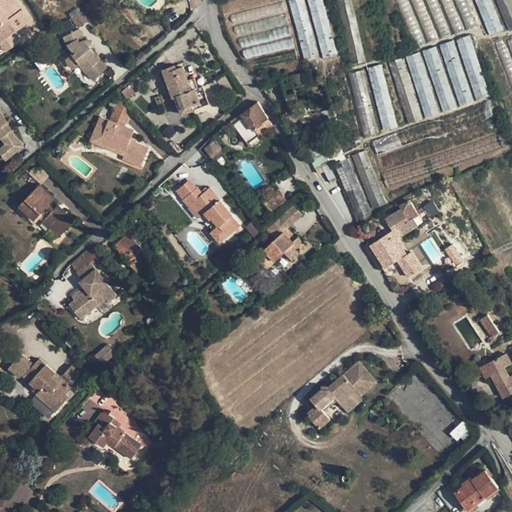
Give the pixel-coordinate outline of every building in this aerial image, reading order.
[(0,0),(0,47),(4,53),(21,42),(15,32),(29,23),(14,0),(0,0)] [(303,0),(288,0),(305,60),(319,56),(303,0)] [(323,0),(307,0),(323,58),(338,54),(323,0)] [(351,0),(336,0),(352,64),(366,61),(351,0)] [(491,0),(474,0),(489,35),(504,29),(491,0)] [(511,0),(496,0),(509,30),(511,29),(511,0)] [(81,10),(71,18),(78,28),(88,20),(81,10)] [(463,19),(468,29),(475,25),(470,15),(463,19)] [(92,65),(101,73),(107,67),(99,60),(94,53),(95,53),(89,45),(91,44),(90,41),(89,40),(87,38),(84,39),(79,28),(64,36),(70,48),(73,53),(66,58),(67,61),(68,64),(70,66),(72,67),(74,68),(79,64),(86,72),(92,65)] [(470,35),(456,39),(477,100),(490,96),(470,35)] [(454,40),(439,45),(460,106),(474,101),(454,40)] [(436,46),(422,50),(443,111),(457,107),(436,46)] [(419,52),(406,56),(426,118),(440,113),(419,52)] [(402,58),(388,62),(409,123),(423,119),(402,58)] [(382,64),(367,68),(384,130),(398,127),(382,64)] [(92,65),(86,72),(94,80),(101,73),(92,65)] [(182,114),(194,110),(192,105),(200,102),(195,88),(192,89),(188,80),(183,67),(176,69),(175,65),(163,70),(173,97),(176,96),(182,114)] [(363,69),(348,74),(364,136),(379,133),(363,69)] [(288,107),(311,101),(303,73),(281,79),(288,107)] [(195,77),(188,80),(192,89),(195,88),(200,102),(192,105),(194,110),(210,104),(203,85),(198,87),(195,77)] [(123,87),(125,89),(133,82),(134,81),(133,79),(123,87)] [(125,89),(123,91),(128,98),(139,88),(133,82),(125,89)] [(165,101),(161,94),(155,97),(158,105),(160,104),(165,101)] [(131,111),(118,98),(116,104),(116,106),(115,107),(110,120),(125,126),(131,111)] [(490,100),(373,141),(378,155),(494,114),(490,100)] [(168,109),(165,101),(160,104),(163,111),(168,109)] [(242,115),(232,123),(242,135),(252,128),(254,130),(256,128),(260,135),(272,126),(268,119),(269,118),(258,101),(241,114),(242,115)] [(338,105),(317,113),(327,144),(341,138),(334,116),(340,113),(338,105)] [(168,109),(163,111),(167,119),(172,116),(168,109)] [(0,136),(6,144),(0,148),(0,152),(6,159),(23,146),(11,132),(5,123),(7,121),(0,112),(0,136)] [(101,117),(92,138),(110,146),(111,142),(126,148),(123,155),(124,155),(142,163),(149,148),(130,140),(134,130),(125,126),(110,120),(101,117)] [(495,117),(379,157),(383,171),(500,130),(495,117)] [(7,121),(5,123),(11,132),(16,128),(9,120),(7,121)] [(176,131),(169,137),(171,140),(179,133),(176,131)] [(310,131),(297,139),(309,158),(316,154),(317,156),(323,151),(310,131)] [(501,133),(383,174),(388,188),(506,147),(501,133)] [(110,146),(92,138),(91,141),(109,148),(110,146)] [(354,140),(326,152),(332,163),(345,157),(344,153),(357,147),(354,140)] [(215,141),(205,148),(215,161),(217,159),(223,155),(225,154),(215,141)] [(110,146),(109,148),(123,155),(126,148),(111,142),(110,146)] [(181,150),(176,144),(173,146),(178,152),(181,150)] [(366,150),(353,155),(373,208),(387,203),(366,150)] [(124,155),(123,158),(141,166),(142,163),(124,155)] [(229,163),(223,155),(217,159),(223,167),(229,163)] [(348,158),(334,163),(358,220),(372,214),(348,158)] [(176,191),(183,199),(197,187),(190,179),(176,191)] [(450,183),(437,190),(474,256),(488,248),(450,183)] [(20,206),(34,220),(55,199),(40,185),(20,206)] [(183,199),(188,206),(196,199),(206,211),(205,212),(210,220),(215,216),(217,214),(224,222),(233,215),(221,201),(222,199),(221,198),(219,199),(210,188),(203,194),(197,187),(183,199)] [(257,205),(265,216),(287,199),(280,189),(257,205)] [(418,223),(430,216),(424,207),(416,211),(409,199),(399,205),(401,208),(385,218),(393,231),(397,228),(401,234),(402,235),(419,225),(418,223)] [(59,205),(43,222),(59,237),(75,221),(59,205)] [(302,215),(293,205),(281,216),(290,226),(302,215)] [(217,214),(215,216),(222,224),(224,222),(217,214)] [(276,238),(256,257),(267,269),(285,252),(292,260),(307,246),(298,237),(297,238),(293,242),(284,232),(288,229),(290,226),(281,216),(268,229),(276,238)] [(393,231),(371,245),(385,268),(407,254),(396,237),(401,234),(397,228),(393,231)] [(293,242),(297,238),(288,229),(284,232),(293,242)] [(129,233),(114,246),(137,272),(152,258),(129,233)] [(453,243),(438,253),(448,269),(464,259),(453,243)] [(91,262),(83,253),(71,264),(77,272),(91,262)] [(97,269),(100,267),(94,259),(91,262),(77,272),(82,280),(81,281),(88,291),(83,294),(81,290),(79,291),(77,292),(76,293),(75,293),(74,295),(73,297),(75,300),(70,305),(80,318),(106,298),(108,301),(117,295),(97,269)] [(488,314),(481,319),(493,336),(500,332),(488,314)] [(115,352),(108,344),(96,355),(104,364),(115,352)] [(20,377),(33,363),(22,353),(9,368),(20,377)] [(511,361),(507,353),(481,367),(486,377),(492,374),(504,397),(511,392),(511,375),(510,377),(504,366),(511,362),(511,361)] [(56,373),(40,358),(24,376),(40,390),(36,394),(56,411),(69,396),(66,394),(72,386),(71,385),(81,374),(72,365),(61,377),(57,381),(52,377),(56,373)] [(377,382),(359,362),(330,386),(330,390),(321,390),(311,398),(318,405),(307,414),(320,428),(330,419),(324,411),(321,408),(335,397),(337,400),(342,405),(358,391),(361,395),(377,382)] [(57,381),(61,377),(56,373),(52,377),(57,381)] [(358,391),(342,405),(348,412),(364,399),(361,395),(358,391)] [(335,397),(321,408),(324,411),(337,400),(335,397)] [(114,418),(103,410),(95,421),(99,424),(90,437),(103,446),(108,441),(132,458),(142,445),(124,432),(125,431),(118,426),(117,427),(111,422),(114,418)] [(395,411),(386,419),(397,431),(405,423),(395,411)] [(462,422),(449,432),(456,441),(469,430),(462,422)] [(464,486),(455,492),(466,507),(475,501),(477,504),(499,487),(486,470),(473,479),(471,477),(462,484),(464,486)] [(475,501),(466,507),(468,510),(477,504),(475,501)]
